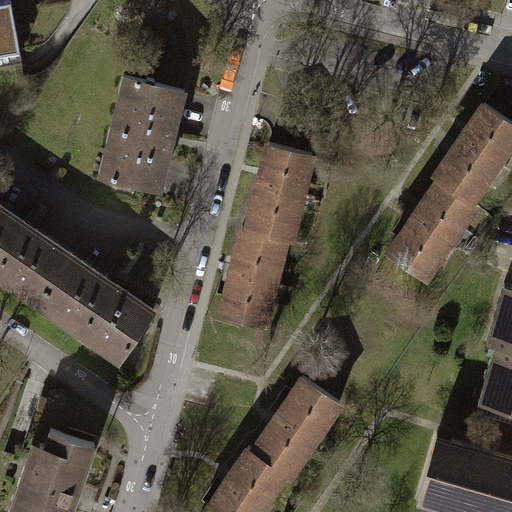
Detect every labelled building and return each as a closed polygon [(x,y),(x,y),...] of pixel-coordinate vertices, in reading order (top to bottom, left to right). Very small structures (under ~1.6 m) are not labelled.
[(0,0),(0,51),(22,47),(12,0),(0,0)] [(187,89),(127,73),(101,173),(161,189),(187,89)] [(511,94),(485,77),(381,244),(427,273),(511,136),(511,94)] [(264,112),(225,293),(277,304),(316,124),(264,112)] [(0,277),(44,307),(82,251),(0,195),(0,277)] [(127,364),(165,308),(82,251),(44,307),(127,364)] [(509,339),(489,403),(511,410),(511,278),(506,276),(488,332),(509,339)] [(204,503),(218,511),(262,511),(345,378),(298,349),(204,503)] [(42,439),(31,435),(4,511),(69,511),(94,439),(48,424),(42,439)] [(413,498),(457,511),(511,511),(511,453),(435,429),(413,498)]
